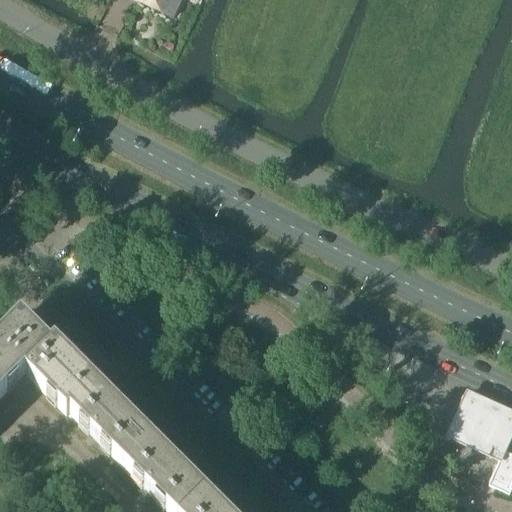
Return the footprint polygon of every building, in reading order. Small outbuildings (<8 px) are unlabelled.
[(132,0),(131,2),(159,15),(171,20),(172,19),(171,18),(179,0),(190,0),(197,3),(198,0),(132,0)] [(19,320),(0,338),(0,399),(0,400),(23,377),(65,419),(68,416),(96,388),(65,357),(70,352),(59,341),(54,346),(53,345),(49,349),(20,320),(19,320)] [(116,408),(96,388),(68,416),(164,511),(220,511),(182,474),(187,469),(176,457),(171,463),(128,420),(133,415),(122,403),(116,408)] [(511,440),(511,416),(465,396),(458,411),(443,442),(500,468),(511,440)] [(511,459),(503,456),(488,488),(508,497),(511,488),(511,459)]
